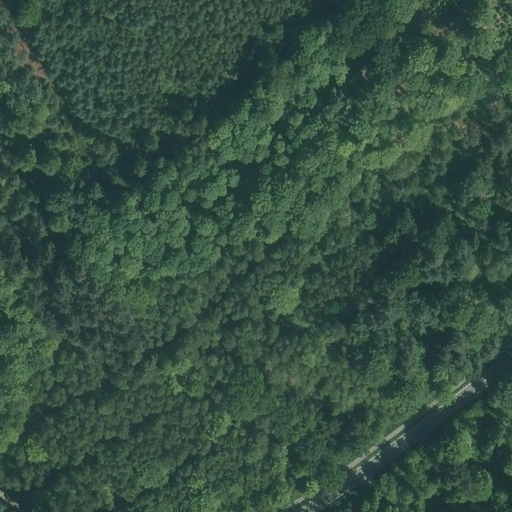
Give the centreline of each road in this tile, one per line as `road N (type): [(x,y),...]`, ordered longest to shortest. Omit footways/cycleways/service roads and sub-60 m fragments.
road 1 (track): [(0,347),(111,195),(182,148),(341,0)]
road 2 (secondary): [(305,511),(511,359)]
road 3 (track): [(0,58),(111,195)]
